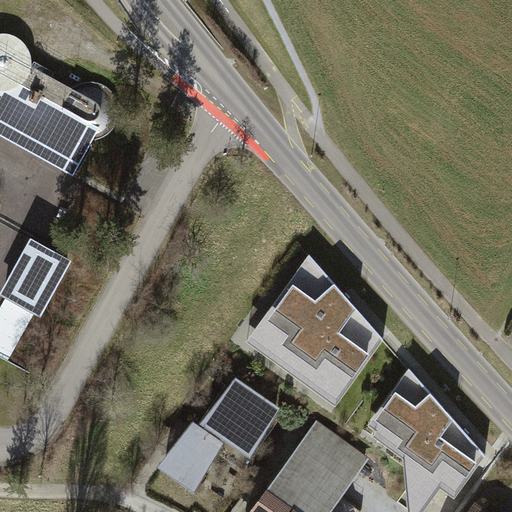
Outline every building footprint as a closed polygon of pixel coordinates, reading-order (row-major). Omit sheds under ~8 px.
[(16,83),(23,77),(28,67),(29,55),(25,45),(18,36),(7,30),(0,29),(0,87),(3,88),(16,83)] [(103,135),(112,128),(117,117),(118,106),(115,95),(107,86),(97,81),(85,80),(75,84),(65,91),(61,98),(59,107),(59,113),(63,123),(71,133),(80,138),(91,139),(103,135)] [(0,134),(71,173),(91,139),(80,138),(71,133),(63,123),(59,113),(59,107),(16,83),(3,88),(0,87),(0,134)] [(64,258),(30,240),(2,291),(36,309),(64,258)] [(384,341),(310,255),(251,334),(343,396),(384,341)] [(484,459),(410,373),(365,435),(404,462),(409,511),(425,511),(440,490),(456,501),(484,459)] [(223,433),(246,448),(272,409),(230,381),(204,421),(223,433)] [(197,431),(216,444),(223,433),(204,421),(197,431)] [(161,463),(189,483),(216,444),(197,431),(188,425),(161,463)] [(295,448),(248,511),(321,511),(342,483),(295,448)] [(495,511),(476,499),(466,511),(495,511)]
